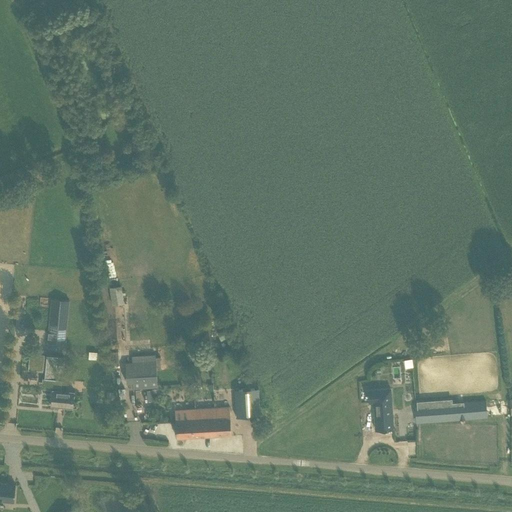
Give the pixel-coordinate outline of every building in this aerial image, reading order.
[(110,288),(113,305),(124,303),(121,286),(110,288)] [(47,348),(64,349),(69,300),(52,299),(47,348)] [(183,348),(192,368),(205,362),(197,342),(183,348)] [(44,378),(53,379),(51,406),(73,408),(74,391),(61,390),(62,373),(55,372),(56,364),(63,365),(64,356),(46,355),(46,357),(44,356),(44,354),(29,353),(28,370),(43,372),(43,369),(45,370),(44,378)] [(156,361),(132,362),(133,382),(133,388),(157,386),(156,361)] [(259,388),(234,389),(236,418),(260,416),(259,388)] [(383,429),(383,430),(387,430),(387,429),(393,428),(390,388),(368,390),(369,404),(373,403),(375,430),(383,429)] [(417,407),(415,407),(415,412),(416,422),(487,416),(486,401),(464,403),(450,404),(450,401),(429,403),(429,406),(417,407)] [(188,419),(176,420),(176,428),(177,438),(216,435),(231,435),(230,406),(214,407),(188,409),(188,419)] [(0,500),(14,502),(15,484),(0,483),(0,500)]
